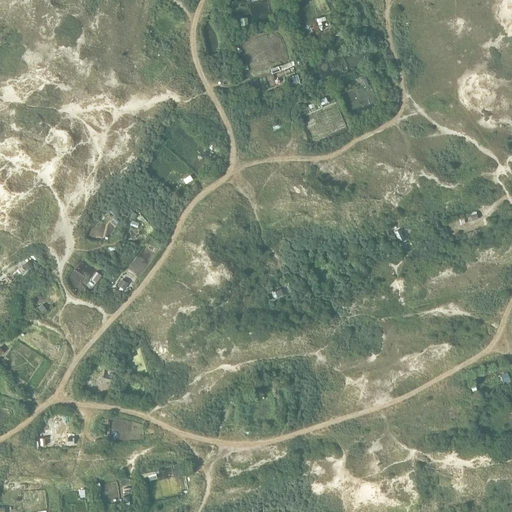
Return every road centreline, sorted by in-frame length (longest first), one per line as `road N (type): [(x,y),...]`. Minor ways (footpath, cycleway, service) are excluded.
road 1 (track): [(48,403),(141,415),(203,442),(264,443),(427,390),(496,340)]
road 2 (track): [(201,0),(192,30),(196,63),(226,129),(229,168),(190,205),(153,271),(48,403)]
